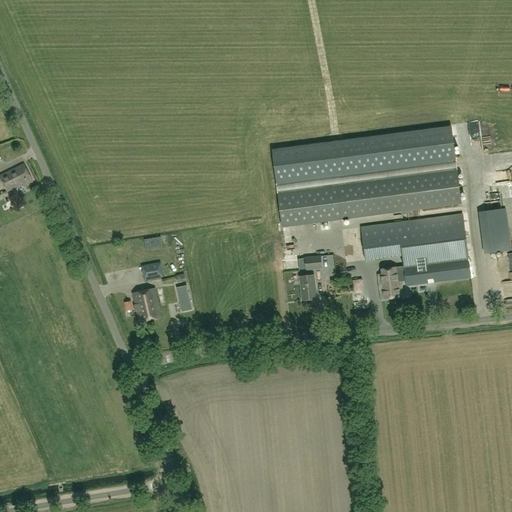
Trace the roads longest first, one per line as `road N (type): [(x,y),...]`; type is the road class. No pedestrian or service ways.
road 1 (unclassified): [(132,369),(305,338),(511,317)]
road 2 (unclassified): [(132,369),(0,75)]
road 3 (unclassified): [(4,511),(173,481)]
